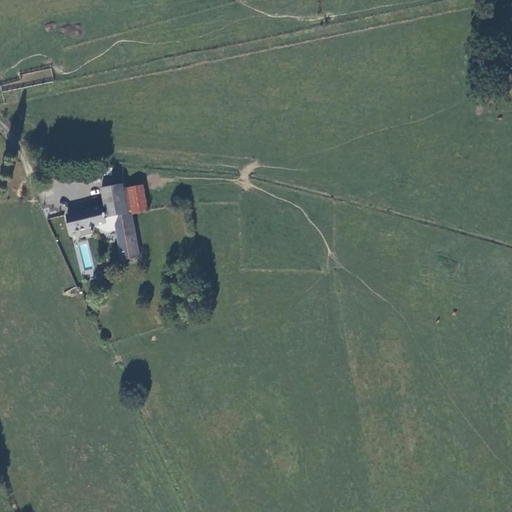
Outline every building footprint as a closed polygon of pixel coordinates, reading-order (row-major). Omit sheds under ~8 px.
[(133,213),(130,187),(126,188),(125,184),(105,188),(110,218),(116,216),(133,213)] [(148,210),(144,186),(130,187),(133,213),(148,210)] [(104,207),(61,217),(66,233),(109,224),(107,218),(104,207)] [(135,223),(133,213),(116,216),(118,226),(135,223)] [(118,226),(124,260),(140,256),(135,223),(118,226)] [(96,281),(99,282),(101,282),(103,281),(104,279),(105,277),(104,275),(102,273),(99,272),(97,273),(95,276),(95,278),(96,281)]
